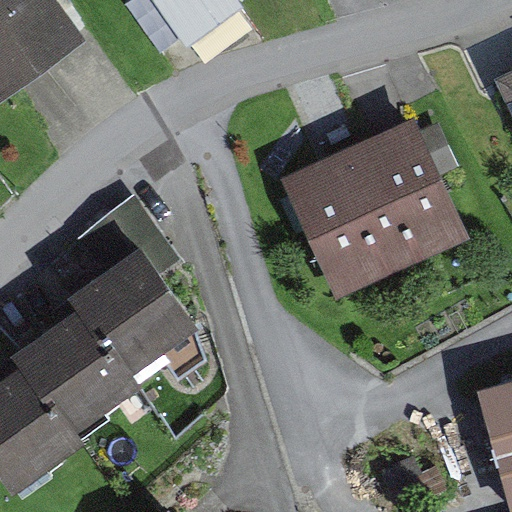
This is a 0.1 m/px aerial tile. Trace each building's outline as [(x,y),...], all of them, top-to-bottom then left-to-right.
[(73,0),(0,0),(0,96),(6,105),(101,39),(73,0)] [(259,4),(256,0),(167,0),(200,46),(259,4)] [(434,114),(299,173),(354,295),(488,235),(434,114)] [(22,371),(0,386),(0,464),(26,502),(107,446),(95,428),(160,384),(150,370),(218,324),(182,272),(195,263),(149,196),(94,234),(105,250),(55,284),(63,296),(0,339),(22,371)] [(511,382),(499,386),(511,434),(511,382)]
